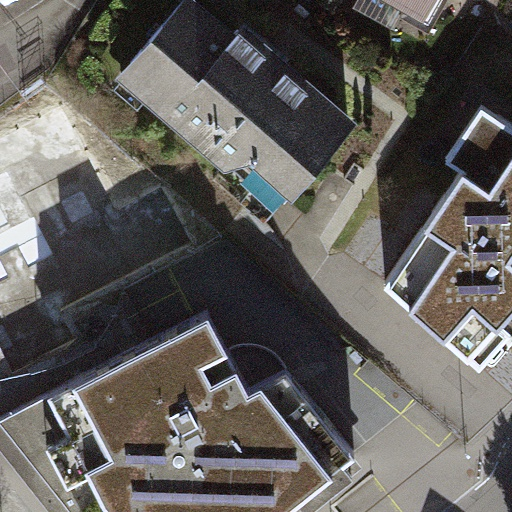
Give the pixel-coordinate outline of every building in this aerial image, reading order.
[(233,33),(190,0),(182,0),(131,61),(152,80),(150,90),(252,178),(264,175),(285,194),(348,119),(282,66),(276,75),(258,59),(265,49),(238,27),(233,33)] [(511,0),(409,0),(424,8),(428,0),(511,0)] [(386,280),(468,355),(511,306),(511,121),(482,101),(448,155),(463,164),(386,280)] [(95,133),(79,151),(104,173),(120,154),(95,133)] [(50,141),(13,160),(38,211),(75,194),(50,141)] [(13,160),(0,166),(0,235),(40,216),(38,211),(13,160)] [(248,385),(209,307),(0,415),(0,422),(71,511),(276,511),(354,451),(286,365),(248,385)]
